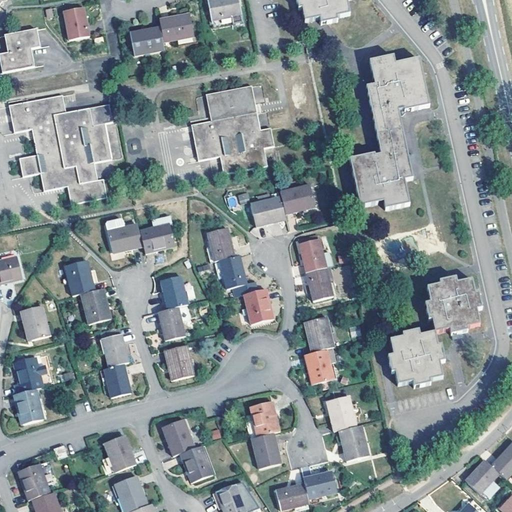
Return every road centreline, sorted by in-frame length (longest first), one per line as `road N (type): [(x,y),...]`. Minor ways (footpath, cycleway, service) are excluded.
road 1 (residential): [(386,0),(441,75),(502,342),(465,405),(418,430)]
road 2 (residential): [(511,415),(429,489),(389,511)]
road 3 (residential): [(0,458),(136,413)]
road 4 (tertiary): [(511,121),(482,0)]
road 5 (residential): [(162,406),(135,324),(135,287)]
